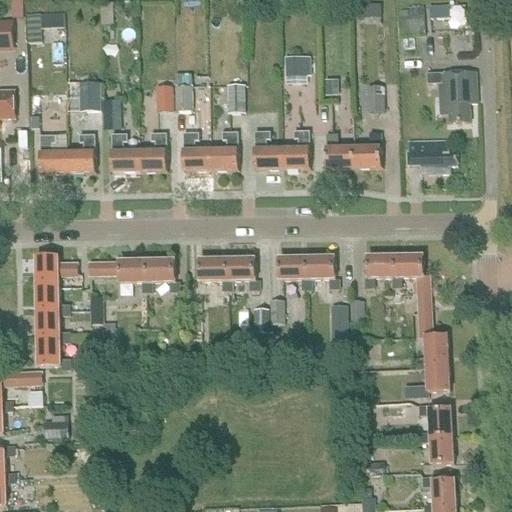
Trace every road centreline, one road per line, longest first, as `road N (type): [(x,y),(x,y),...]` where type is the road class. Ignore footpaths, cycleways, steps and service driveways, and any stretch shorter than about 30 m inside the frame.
road 1 (residential): [(0,229),(487,226)]
road 2 (residential): [(501,511),(487,226)]
road 3 (residential): [(487,226),(484,0)]
